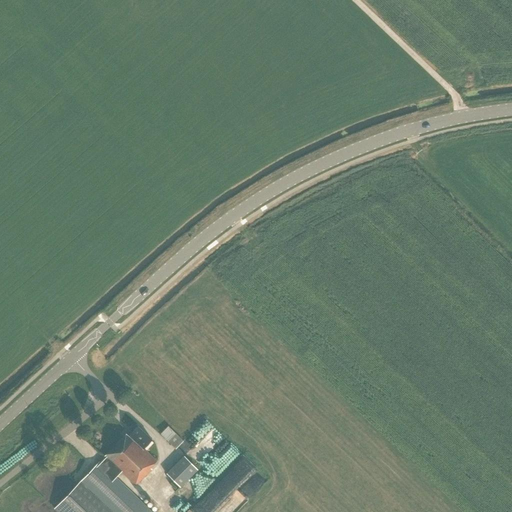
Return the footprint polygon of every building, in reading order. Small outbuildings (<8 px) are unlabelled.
[(218,511),(239,495),(241,495),(241,494),(236,489),(236,490),(238,469),(232,462),(237,458),(238,451),(228,439),(221,444),(222,436),(212,424),(207,468),(211,472),(200,470),(192,477),(191,487),(184,486),(182,488),(189,497),(190,490),(195,486),(194,496),(176,511),(186,511),(191,509),(193,511),(218,511)] [(151,511),(150,511),(112,474),(117,468),(136,486),(152,470),(150,468),(157,462),(143,449),(152,440),(138,426),(129,436),(128,437),(126,434),(105,456),(106,458),(100,463),(99,462),(54,508),(58,511),(151,511)] [(168,442),(175,449),(183,441),(175,434),(168,442)] [(184,456),(166,474),(180,487),(197,470),(184,456)] [(248,479),(255,490),(265,483),(258,472),(248,479)]
